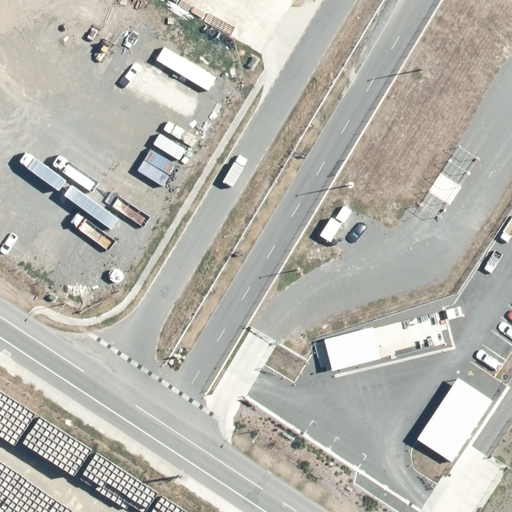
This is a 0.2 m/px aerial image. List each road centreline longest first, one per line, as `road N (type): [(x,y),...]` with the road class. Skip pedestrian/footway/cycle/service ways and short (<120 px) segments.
road 1 (unclassified): [(107,384),(338,0)]
road 2 (unclassified): [(107,384),(298,511)]
road 3 (unclassified): [(0,314),(107,384)]
